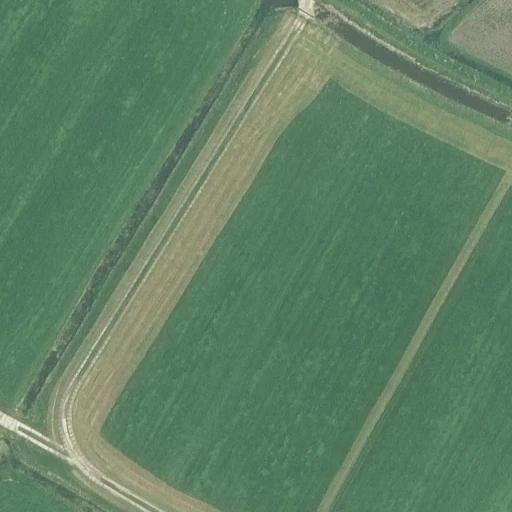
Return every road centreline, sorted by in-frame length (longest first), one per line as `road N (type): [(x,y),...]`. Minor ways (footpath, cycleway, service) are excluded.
road 1 (track): [(306,0),(294,32),(70,397),(79,456),(102,482),(151,511)]
road 2 (track): [(511,101),(422,59),(329,0)]
